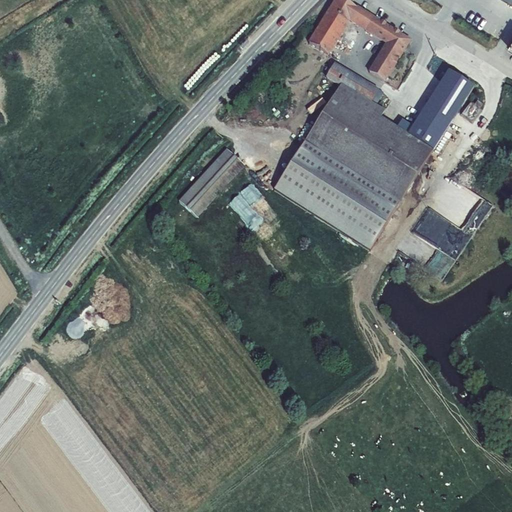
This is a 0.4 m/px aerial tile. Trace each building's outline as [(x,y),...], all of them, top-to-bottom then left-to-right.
[(315,45),(333,56),(354,22),(363,27),(370,15),(345,0),(342,0),(339,6),(315,45)] [(371,32),(378,20),(370,15),(363,27),(371,32)] [(378,20),(371,32),(392,45),(374,75),(390,83),(414,42),(378,20)] [(347,86),(378,103),(379,102),(386,89),(371,81),(340,64),(333,78),(347,86)] [(311,142),(280,192),(376,251),(473,94),(434,68),(424,83),(441,93),(415,133),(389,117),(393,110),(383,104),(379,102),(378,103),(347,86),(320,128),(311,142)] [(390,83),(374,75),(371,81),(386,89),(390,83)] [(379,102),(383,104),(391,91),(386,89),(379,102)] [(488,107),(483,102),(481,104),(478,102),(466,116),(478,126),(484,118),(489,112),(486,109),(488,107)] [(232,152),(186,206),(203,220),(249,167),(232,152)] [(456,228),(442,251),(437,248),(424,268),(445,281),(472,238),(456,228)]
